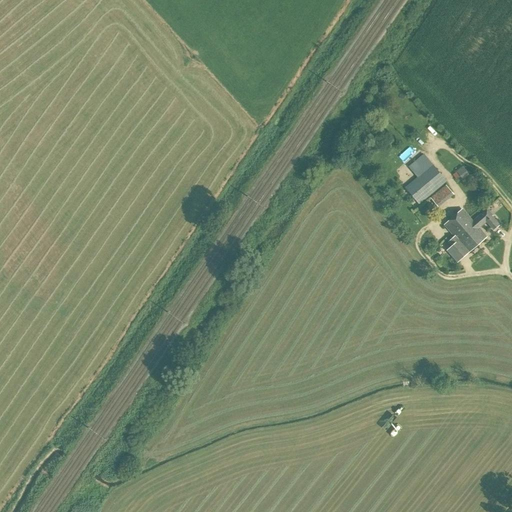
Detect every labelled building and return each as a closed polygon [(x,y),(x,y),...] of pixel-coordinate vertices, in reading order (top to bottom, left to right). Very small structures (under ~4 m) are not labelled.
[(411,111),(407,117),(412,121),(417,116),(411,111)] [(425,156),(410,168),(419,180),(424,186),(439,173),(433,165),(425,156)] [(419,180),(408,189),(413,194),(420,203),(447,182),(439,173),(424,186),(419,180)] [(430,197),(438,207),(454,195),(446,185),(430,197)] [(455,237),(468,252),(485,237),(478,230),(472,222),(462,210),(445,225),(455,237)] [(472,222),(478,230),(487,222),(494,231),(500,226),(487,210),(472,222)] [(468,252),(455,237),(451,240),(455,244),(447,251),(457,262),(468,252)]
